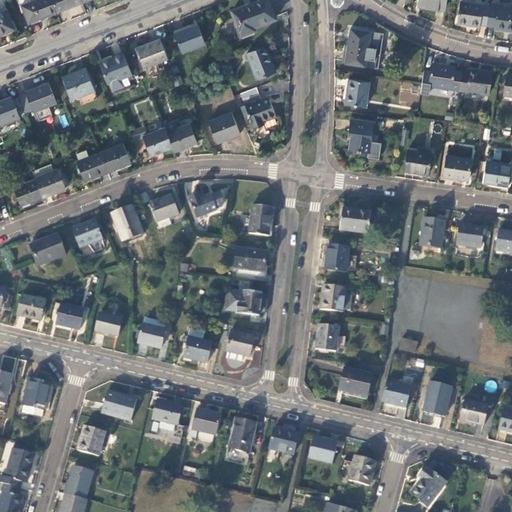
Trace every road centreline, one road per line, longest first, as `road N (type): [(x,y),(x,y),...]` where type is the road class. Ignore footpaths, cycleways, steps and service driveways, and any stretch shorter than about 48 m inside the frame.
road 1 (residential): [(292,175),(166,174),(0,237)]
road 2 (unclassified): [(292,406),(317,179)]
road 3 (unclassified): [(292,175),(265,400)]
road 4 (residential): [(511,209),(317,179)]
road 5 (residential): [(265,400),(81,361)]
road 6 (tertiary): [(174,0),(0,67)]
road 7 (unclassified): [(317,179),(320,0)]
road 8 (unclassified): [(296,0),(292,175)]
road 9 (residential): [(81,361),(41,511)]
road 10 (residential): [(511,54),(456,45),(368,0)]
